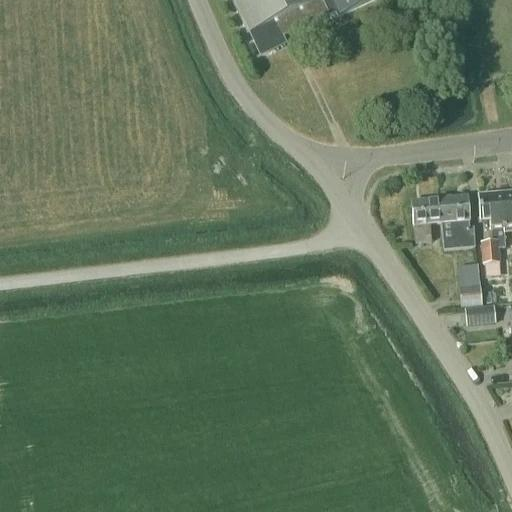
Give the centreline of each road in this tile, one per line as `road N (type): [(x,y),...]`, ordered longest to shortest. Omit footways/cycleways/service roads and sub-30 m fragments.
road 1 (unclassified): [(0,284),(304,248),(359,227)]
road 2 (unclassified): [(511,479),(459,374),(359,227)]
road 3 (unclassified): [(197,0),(245,101),(291,145),(320,156)]
road 4 (unclassified): [(360,158),(511,142)]
